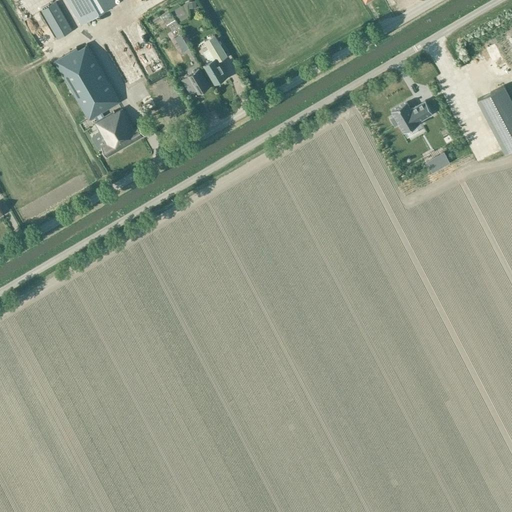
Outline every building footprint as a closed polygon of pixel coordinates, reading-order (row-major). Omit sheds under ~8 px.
[(116,5),(112,0),(67,0),(82,25),(116,5)] [(57,39),(65,34),(72,30),(56,2),(41,10),(57,39)] [(184,51),(189,48),(180,34),(175,37),(184,51)] [(218,62),(222,59),(227,56),(215,35),(204,41),(214,58),(202,65),(213,84),(226,76),(218,62)] [(77,48),(55,61),(89,120),(95,116),(97,120),(95,122),(100,132),(92,136),(100,149),(102,147),(108,156),(143,135),(137,125),(133,128),(122,108),(114,112),(114,111),(105,116),(102,112),(120,102),(87,44),(78,50),(77,48)] [(105,49),(109,55),(111,55),(112,58),(120,54),(114,44),(105,49)] [(199,69),(182,79),(190,93),(196,89),(198,93),(209,86),(199,69)] [(477,99),(497,138),(505,153),(511,149),(511,99),(504,85),(477,99)] [(399,123),(404,132),(419,123),(418,121),(433,113),(425,100),(411,109),(407,102),(392,111),(394,115),(390,118),(395,126),(399,123)] [(426,161),(429,166),(432,172),(450,162),(447,157),(444,151),(426,161)]
